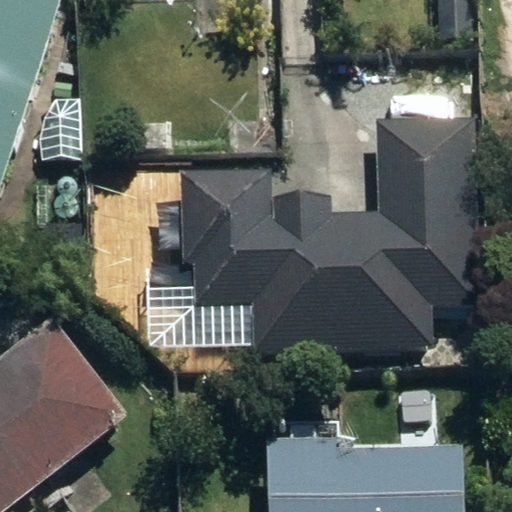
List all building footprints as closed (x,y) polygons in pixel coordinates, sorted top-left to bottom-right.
[(89,6),(73,0),(0,0),(0,204),(14,209),(89,6)] [(486,0),(447,0),(445,51),(484,53),(486,0)] [(451,360),(450,316),(494,315),(491,219),(490,219),(487,123),(392,126),(395,221),(352,222),(353,251),(351,251),(348,205),(291,209),(292,234),(289,234),(286,177),(195,180),(199,276),(207,276),(209,318),(267,316),(268,363),(451,360)] [(0,511),(29,511),(146,418),(70,325),(0,381),(0,511)] [(482,511),(482,459),(360,460),(360,451),(286,453),(287,511),(482,511)]
